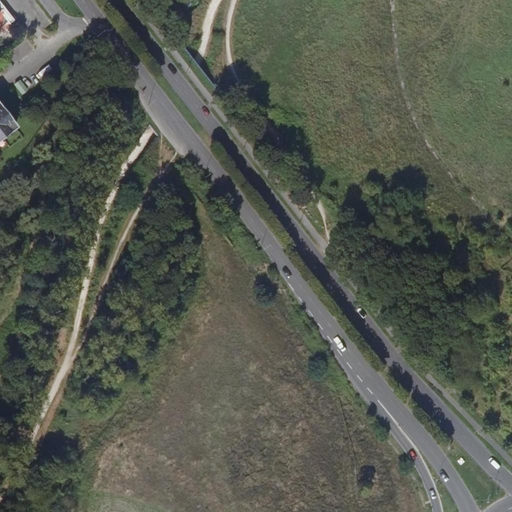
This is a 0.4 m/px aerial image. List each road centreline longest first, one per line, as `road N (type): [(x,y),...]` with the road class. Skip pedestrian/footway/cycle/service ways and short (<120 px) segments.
road 1 (primary): [(511,484),(379,344),(114,0)]
road 2 (primary): [(98,21),(374,384)]
road 3 (track): [(321,267),(329,254),(325,212),(233,67),(233,0)]
road 4 (primary): [(374,384),(420,436),(468,511)]
road 5 (primary): [(374,384),(437,511)]
